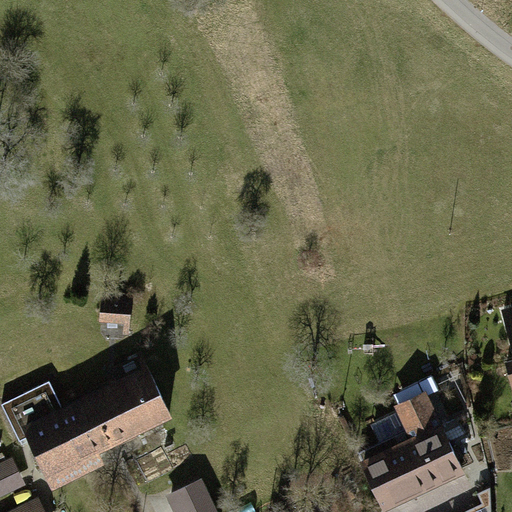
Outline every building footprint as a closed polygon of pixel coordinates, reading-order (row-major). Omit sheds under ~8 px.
[(135,298),(101,295),(99,319),(133,322),(135,298)] [(51,380),(3,403),(14,427),(16,427),(21,438),(30,433),(49,472),(171,413),(150,369),(65,409),(51,380)] [(382,442),(360,452),(366,465),(364,466),(385,507),(464,468),(444,426),(443,427),(427,395),(400,409),(415,440),(388,453),(382,442)] [(0,491),(22,481),(12,463),(0,469),(0,491)] [(218,511),(202,479),(173,494),(181,511),(218,511)] [(44,511),(39,500),(14,511),(44,511)]
